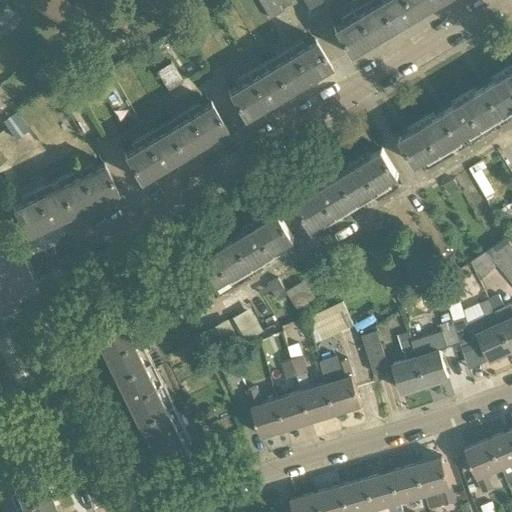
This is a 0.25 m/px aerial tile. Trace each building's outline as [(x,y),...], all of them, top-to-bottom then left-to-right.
[(257,0),(269,19),(283,10),(276,0),(257,0)] [(302,0),(309,12),(323,3),(321,0),(302,0)] [(384,33),(391,28),(374,0),(366,0),(339,17),(342,22),(333,27),(349,54),(358,49),(361,53),(387,37),(384,33)] [(402,28),(423,16),(430,12),(427,7),(434,2),(432,0),(374,0),(391,28),(399,23),(402,28)] [(0,24),(1,25),(13,15),(5,6),(0,10),(0,24)] [(297,91),(304,87),(324,75),(321,71),(330,65),(313,40),(304,45),(301,40),(268,60),(287,91),(294,87),(297,91)] [(279,96),(287,91),(268,60),(234,81),(238,86),(228,91),(244,117),(253,112),(256,117),(282,101),(279,96)] [(155,72),(167,90),(182,81),(171,62),(155,72)] [(511,63),(490,77),(493,82),(485,87),(504,118),(511,113),(511,63)] [(451,107),(443,113),(461,144),(504,118),(485,87),(478,91),(475,87),(448,103),(451,107)] [(193,154),(200,150),(220,138),(217,133),(226,128),(210,103),(201,108),(197,103),(164,123),(183,154),(190,150),(193,154)] [(2,122),(14,138),(27,128),(15,112),(2,122)] [(432,112),(411,125),(406,128),(409,133),(400,139),(416,164),(425,158),(428,164),(461,144),(443,113),(435,117),(432,112)] [(175,159),(183,154),(164,123),(131,142),(133,148),(124,154),(139,180),(148,175),(151,180),(178,164),(175,159)] [(346,171),(339,175),(357,206),(391,186),(388,180),(397,175),(382,149),(373,155),(370,150),(343,166),(346,171)] [(71,213),(86,206),(117,191),(104,164),(94,169),(91,163),(56,180),(71,213)] [(328,175),(307,188),(301,191),(304,196),(296,201),(311,226),(321,221),(324,226),(357,206),(339,175),(331,180),(328,175)] [(26,234),(71,213),(56,180),(20,196),(23,202),(13,207),(26,234)] [(456,187),(452,180),(443,185),(447,193),(456,187)] [(242,234),(234,238),(253,269),(286,249),(283,244),(292,238),(278,212),(269,218),(266,213),(239,229),(242,234)] [(511,245),(505,237),(471,261),(477,277),(479,280),(498,266),(511,282),(511,245)] [(224,238),(203,251),(197,254),(200,259),(191,264),(207,289),(216,284),(220,290),(253,269),(234,238),(227,243),(224,238)] [(442,275),(431,257),(420,265),(431,282),(442,275)] [(277,300),(287,294),(285,291),(276,277),(266,283),(268,286),(271,290),(277,300)] [(285,291),(287,294),(299,314),(310,307),(307,302),(296,284),(285,291)] [(271,290),(268,286),(258,291),(261,296),(271,290)] [(180,295),(189,312),(199,307),(190,290),(180,295)] [(402,307),(410,301),(406,294),(397,300),(402,307)] [(511,301),(503,305),(499,295),(488,300),(511,349),(511,301)] [(459,342),(480,336),(491,359),(511,349),(488,300),(488,299),(462,310),(464,316),(452,319),(452,320),(459,342)] [(343,300),(339,302),(312,315),(323,339),(354,324),(343,300)] [(98,332),(112,362),(120,377),(152,361),(136,326),(129,330),(125,319),(98,332)] [(214,349),(238,337),(229,319),(205,331),(214,349)] [(443,333),(442,334),(422,340),(418,329),(408,332),(424,384),(448,377),(439,348),(459,342),(452,320),(441,324),(443,333)] [(373,373),(389,368),(377,330),(361,335),(373,373)] [(408,332),(407,331),(397,334),(402,351),(403,351),(406,359),(393,363),(402,391),(424,384),(408,332)] [(320,360),(327,382),(336,412),(362,404),(352,374),(347,358),(339,361),(337,354),(320,360)] [(292,358),(297,374),(307,371),(302,355),(292,358)] [(285,378),(297,374),(292,358),(280,362),(285,378)] [(120,377),(124,385),(142,422),(174,406),(152,361),(120,377)] [(327,382),(302,390),(311,420),(336,412),(327,382)] [(251,406),(261,436),(286,428),(276,398),(261,402),(256,386),(257,387),(245,390),(251,406)] [(311,420),(302,390),(276,398),(286,428),(311,420)] [(174,406),(142,422),(164,467),(191,454),(186,444),(191,441),(174,406)] [(511,463),(511,428),(489,438),(502,468),(511,463)] [(465,448),(483,492),(493,488),(487,474),(502,468),(489,438),(465,448)] [(429,509),(455,502),(442,456),(416,463),(425,494),(429,509)] [(416,463),(391,471),(400,501),(425,494),(416,463)] [(56,511),(43,478),(39,469),(12,481),(16,491),(10,494),(17,511),(56,511)] [(388,504),(390,511),(402,511),(400,501),(391,471),(367,477),(376,508),(388,504)] [(360,511),(376,508),(367,477),(341,485),(348,511),(360,511)] [(348,511),(341,485),(317,491),(322,511),(348,511)] [(322,511),(317,491),(290,499),(294,511),(322,511)] [(482,511),(495,511),(496,511),(492,501),(480,506),(482,511)]
